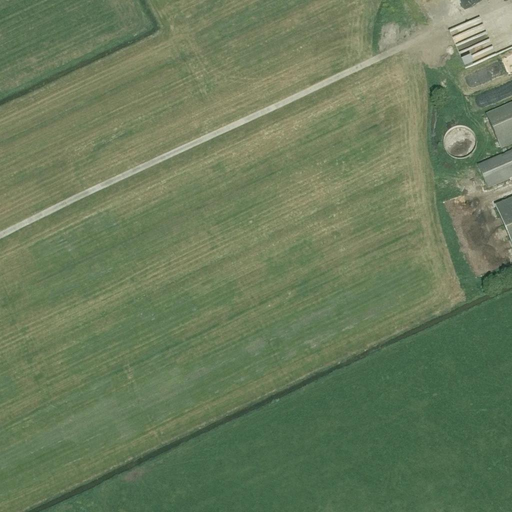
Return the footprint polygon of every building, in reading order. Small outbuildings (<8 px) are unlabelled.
[(468,25),(440,37),(456,74),(484,62),(468,25)] [(511,63),(466,79),(469,88),(511,73),(511,63)] [(470,98),(476,111),(508,96),(502,84),(470,98)] [(500,149),(511,143),(511,102),(485,115),(500,149)] [(488,190),(511,178),(511,152),(478,168),(488,190)] [(511,245),(511,200),(496,208),(511,245)]
